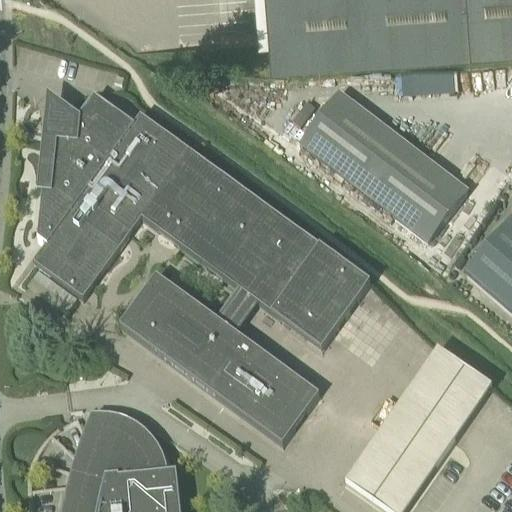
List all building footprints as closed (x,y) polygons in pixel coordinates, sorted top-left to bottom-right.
[(511,0),(266,0),(271,67),(511,48),(511,0)] [(337,102),(299,154),(428,249),(466,197),(337,102)] [(134,132),(94,103),(76,128),(51,110),(50,119),(48,134),(49,134),(48,145),(52,145),(48,194),(43,194),(38,246),(47,252),(34,270),(37,272),(40,274),(84,306),(143,225),(322,356),(370,291),(141,123),(134,132)] [(511,233),(509,230),(466,278),(511,318),(511,233)] [(283,452),(319,402),(157,283),(121,333),(283,452)] [(444,355),(354,487),(391,511),(417,511),(495,398),(498,393),(444,355)] [(180,511),(177,482),(169,483),(165,468),(158,454),(148,442),(136,432),(123,426),(108,422),(92,422),(78,459),(68,497),(64,511),(180,511)]
